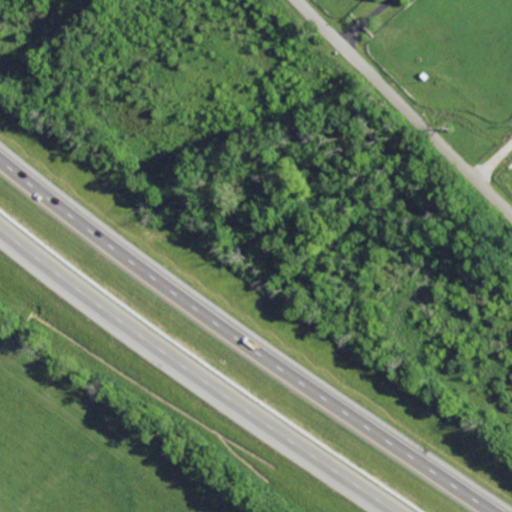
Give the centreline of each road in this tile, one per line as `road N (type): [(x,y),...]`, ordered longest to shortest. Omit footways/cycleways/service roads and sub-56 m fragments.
road 1 (motorway): [(490,511),(0,159)]
road 2 (motorway): [(0,226),(395,511)]
road 3 (residential): [(299,0),(511,214)]
